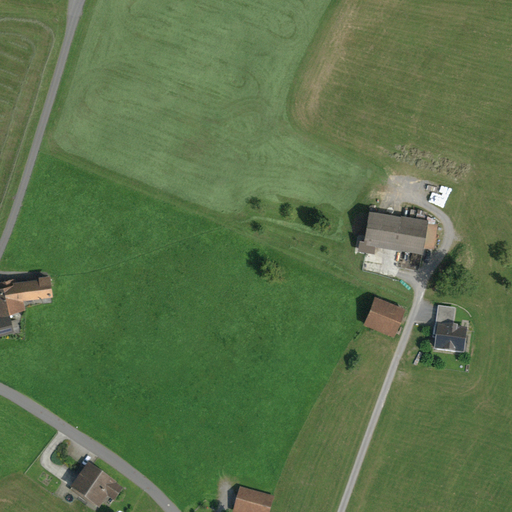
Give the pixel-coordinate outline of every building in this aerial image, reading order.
[(428,223),(369,214),(363,248),(423,257),(428,223)] [(22,294),(20,282),(15,284),(14,279),(0,282),(0,312),(20,307),(17,294),(22,294)] [(20,282),(22,294),(22,298),(52,295),(50,279),(20,282)] [(405,310),(375,298),(365,325),(395,337),(405,310)] [(437,324),(451,325),(453,310),(439,308),(437,324)] [(9,317),(0,319),(0,333),(12,331),(9,317)] [(465,330),(434,326),(433,335),(438,336),(436,349),(462,353),(465,330)] [(112,482),(91,467),(75,490),(96,504),(105,493),(114,499),(121,490),(111,483),(112,482)] [(269,511),(273,501),(238,493),(233,511),(269,511)]
